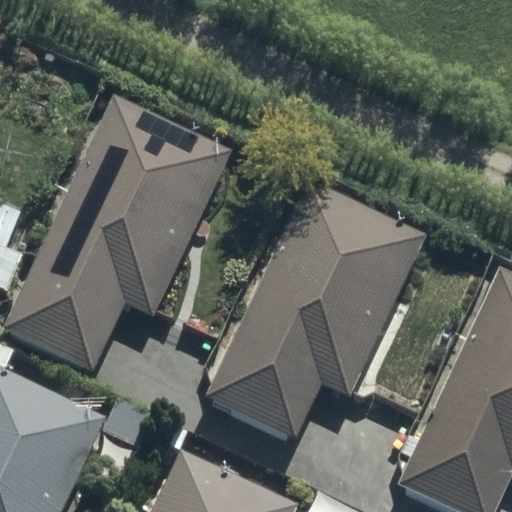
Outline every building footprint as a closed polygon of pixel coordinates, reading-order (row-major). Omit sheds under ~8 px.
[(1,328),(95,373),(124,311),(150,323),(230,158),(110,101),(1,328)] [(299,182),(204,398),(291,436),(312,388),(354,406),(428,238),(299,182)] [(0,284),(4,286),(14,259),(4,255),(20,216),(0,207),(0,284)] [(511,274),(499,269),(400,487),(455,511),(493,511),(505,486),(511,486),(511,274)] [(0,511),(57,511),(98,421),(5,379),(16,353),(0,345),(0,511)] [(273,511),(183,469),(162,511),(273,511)]
